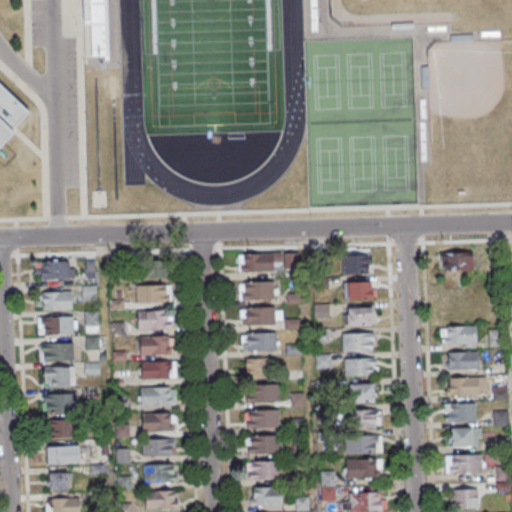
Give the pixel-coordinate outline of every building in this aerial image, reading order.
[(0,144),(30,112),(0,83),(0,144)] [(299,252),(238,252),(238,271),(299,271),(299,252)] [(472,270),(472,252),(440,252),(440,270),(472,270)] [(370,254),(345,254),(345,272),(370,272),(370,254)] [(145,278),(166,278),(166,260),(145,260),(145,278)] [(36,261),(36,279),(73,279),(73,261),(36,261)] [(239,299),(276,299),(276,282),(239,282),(239,299)] [(372,282),(343,282),(343,299),(372,299),(372,282)] [(82,300),(96,300),(96,285),(82,285),(82,300)] [(170,285),(137,285),(137,303),(170,303),(170,285)] [(71,309),(71,291),(40,291),(40,309),(71,309)] [(290,302),(299,302),(299,294),(290,294),(290,302)] [(475,319),(475,301),(444,301),(444,319),(475,319)] [(374,324),(374,307),(344,307),(344,324),(374,324)] [(244,308),(244,326),(277,326),(277,308),(244,308)] [(137,329),(170,329),(170,310),(137,310),(137,329)] [(98,311),(85,311),(85,331),(98,331),(98,311)] [(38,315),(38,334),(76,334),(76,315),(38,315)] [(475,327),(441,327),(441,344),(475,344),(475,327)] [(373,333),(342,333),(342,351),(373,351),(373,333)] [(243,334),(243,351),(276,351),(276,334),(243,334)] [(98,336),(85,336),(86,349),(99,348),(98,336)] [(172,354),(172,336),(139,336),(139,354),(172,354)] [(73,342),(40,342),(40,360),(73,360),(73,342)] [(477,369),(477,352),(446,352),(446,369),(477,369)] [(245,359),(245,374),(269,374),(269,359),(245,359)] [(375,377),(375,359),(343,359),(343,377),(375,377)] [(174,361),(140,361),(140,378),(174,378),(174,361)] [(98,373),(98,363),(85,362),(84,373),(98,373)] [(74,366),(43,366),(43,386),(74,386),(74,366)] [(446,377),(446,395),(485,395),(485,377),(446,377)] [(277,384),(244,384),(244,402),(277,402),(277,384)] [(374,385),(350,385),(350,403),(374,403),(374,385)] [(175,387),(139,387),(139,405),(175,405),(175,387)] [(43,393),(43,412),(75,412),(75,393),(43,393)] [(475,421),(475,403),(445,403),(445,421),(475,421)] [(279,410),(246,410),(246,428),(279,428),(279,410)] [(351,427),(378,427),(378,411),(351,411),(351,427)] [(141,413),(141,431),(173,431),(173,413),(141,413)] [(75,437),(75,420),(48,420),(48,437),(75,437)] [(449,446),(478,446),(478,428),(449,428),(449,446)] [(280,435),(247,435),(247,453),(280,453),(280,435)] [(346,437),(346,454),(379,454),(379,437),(346,437)] [(141,438),(141,456),(173,456),(173,438),(141,438)] [(79,463),(79,445),(44,445),(44,463),(79,463)] [(445,455),(445,472),(482,472),(482,455),(445,455)] [(379,460),(345,460),(345,479),(379,479),(379,460)] [(246,462),(246,480),(281,480),(281,462),(246,462)] [(175,482),(175,464),(143,464),(143,481),(175,482)] [(46,489),(68,489),(68,472),(46,472),(46,489)] [(282,506),(282,487),(251,487),(251,506),(282,506)] [(451,489),(451,508),(477,508),(477,489),(451,489)] [(177,491),(145,491),(145,509),(177,509),(177,491)] [(348,511),(380,511),(381,493),(348,493),(348,511)] [(78,511),(79,497),(46,497),(46,511),(78,511)] [(296,498),(296,510),(307,510),(307,498),(296,498)]
